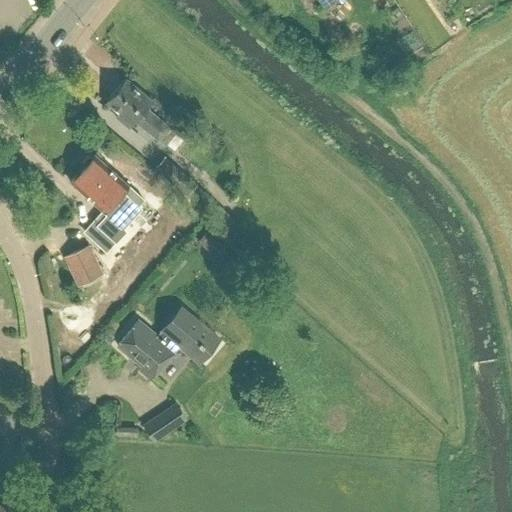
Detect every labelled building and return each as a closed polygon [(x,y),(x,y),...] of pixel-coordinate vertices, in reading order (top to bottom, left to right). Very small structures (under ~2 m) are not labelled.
[(151,100),(125,77),(104,102),(117,113),(114,116),(128,127),(134,121),(157,140),(158,138),(164,143),(173,132),(167,127),(168,126),(145,107),(151,100)] [(143,199),(94,155),(70,181),(101,210),(92,220),(115,241),(125,230),(122,227),(140,208),(137,205),(143,199)] [(196,184),(164,155),(155,166),(186,195),(196,184)] [(102,273),(89,244),(63,255),(76,285),(102,273)] [(181,305),(157,335),(138,319),(117,345),(142,366),(139,370),(149,379),(176,347),(197,364),(220,337),(181,305)] [(153,441),(185,419),(174,402),(141,425),(153,441)]
